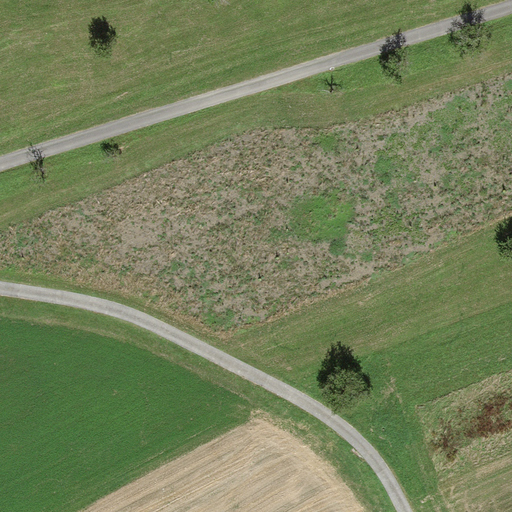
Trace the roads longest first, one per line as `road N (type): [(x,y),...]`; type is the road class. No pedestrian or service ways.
road 1 (track): [(511,9),(0,163)]
road 2 (track): [(0,288),(119,314),(324,416),(369,455),(402,511)]
